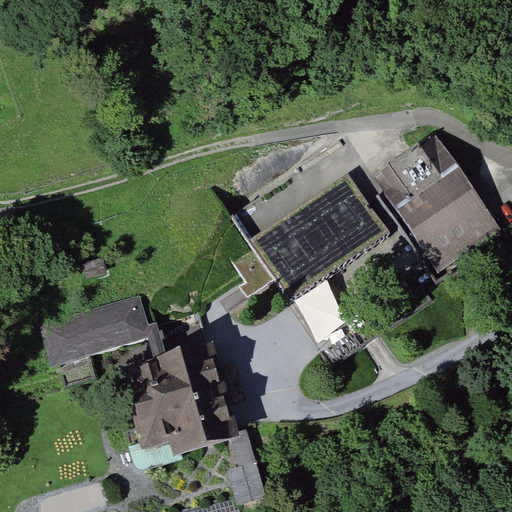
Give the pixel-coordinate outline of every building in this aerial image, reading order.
[(403,204),(461,165),(440,135),(383,174),(403,204)] [(444,271),(506,226),(470,177),(408,222),(444,271)] [(393,246),(351,180),(253,243),(296,308),(393,246)] [(237,263),(250,297),(269,290),(255,256),(237,263)] [(149,342),(135,298),(42,326),(55,370),(149,342)] [(152,459),(182,450),(184,457),(233,444),(245,440),(220,350),(129,376),(152,459)] [(241,469),(231,472),(242,509),(268,502),(250,439),(245,440),(233,444),(241,469)]
